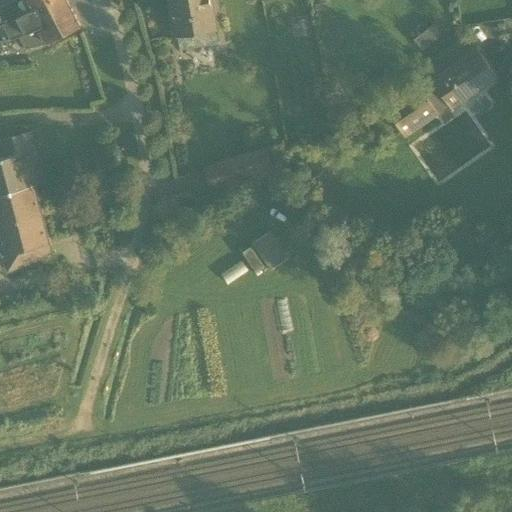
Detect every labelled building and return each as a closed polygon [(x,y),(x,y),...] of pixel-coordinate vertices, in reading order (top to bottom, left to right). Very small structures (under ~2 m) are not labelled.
[(0,8),(8,24),(53,0),(13,0),(0,7),(0,8)] [(10,39),(18,36),(30,32),(71,11),(65,0),(53,0),(8,24),(3,25),(10,39)] [(170,0),(177,37),(218,30),(212,0),(170,0)] [(48,44),(80,27),(71,11),(30,32),(18,36),(25,49),(48,44)] [(433,24),(413,40),(421,51),(442,34),(433,24)] [(418,85),(385,107),(405,138),(438,115),(443,124),(455,116),(451,110),(497,79),(475,47),(430,78),(435,86),(424,94),(418,85)] [(349,105),(345,90),(330,95),(335,110),(349,105)] [(0,194),(34,185),(44,182),(31,133),(0,141),(0,194)] [(291,166),(283,145),(266,150),(265,147),(203,166),(212,195),(258,180),(257,178),(291,166)] [(285,185),(279,177),(259,191),(265,199),(267,198),(271,203),(282,195),(278,190),(285,185)] [(0,247),(6,272),(54,259),(34,185),(0,194),(0,247)] [(198,212),(212,210),(210,197),(196,199),(198,212)] [(271,225),(240,245),(257,269),(287,248),(271,225)] [(220,266),(229,278),(250,264),(242,251),(220,266)] [(202,274),(189,258),(163,277),(176,294),(202,274)] [(166,358),(163,341),(148,343),(151,360),(166,358)]
